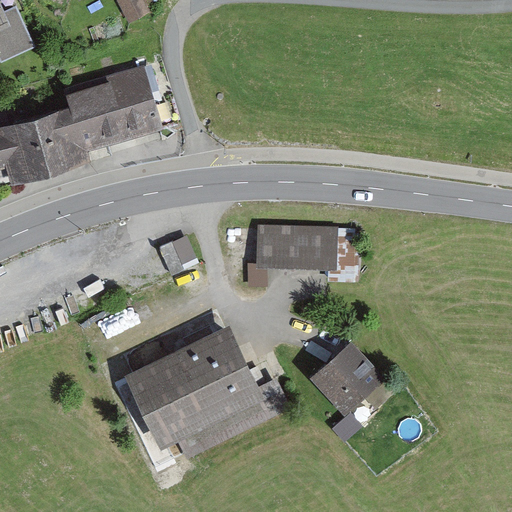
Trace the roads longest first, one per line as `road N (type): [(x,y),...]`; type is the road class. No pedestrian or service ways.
road 1 (primary): [(511,207),(297,182),(200,186)]
road 2 (primary): [(200,186),(99,205),(0,244)]
road 3 (unclassified): [(208,0),(186,8),(174,27),(200,186)]
road 4 (unclassified): [(511,3),(315,0)]
